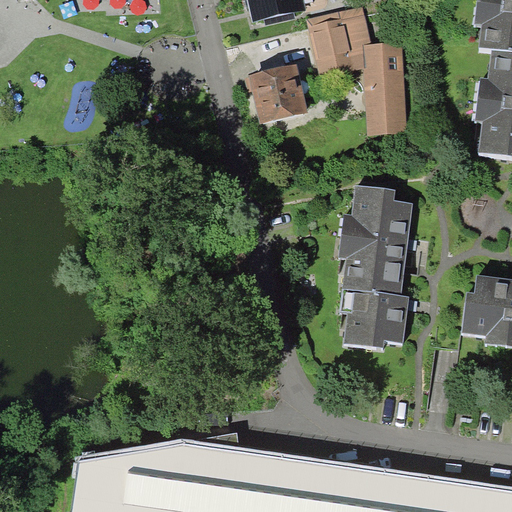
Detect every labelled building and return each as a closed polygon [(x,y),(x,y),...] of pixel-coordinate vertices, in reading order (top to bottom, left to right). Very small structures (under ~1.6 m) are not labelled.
[(241,0),(243,9),(250,8),(253,23),(300,12),(298,8),(311,5),(309,0),(241,0)] [(511,162),(511,0),(486,0),(483,22),(480,22),(476,54),(489,56),(484,92),(487,92),(484,121),(481,121),(476,158),(511,162)] [(354,21),(310,30),(319,70),(344,64),(343,63),(363,59),(354,21)] [(373,132),(403,130),(398,52),(369,54),(373,132)] [(301,117),(290,72),(246,82),(248,92),(252,91),(261,126),(301,117)] [(400,347),(404,314),(404,313),(400,313),(401,307),(401,302),(405,303),(406,301),(398,300),(404,252),(400,252),(400,245),(401,241),(405,242),(409,208),(377,204),(378,195),(386,196),(386,194),(353,190),(349,227),(352,227),(348,256),(345,256),(340,293),(351,295),(349,311),(346,311),(341,348),(374,352),(374,350),(367,349),(367,343),(400,347)] [(511,288),(508,288),(508,285),(474,281),(470,313),(464,312),(465,305),(463,305),(459,337),(494,342),(494,339),(511,340),(511,288)] [(511,511),(511,496),(180,449),(76,466),(69,511),(511,511)]
